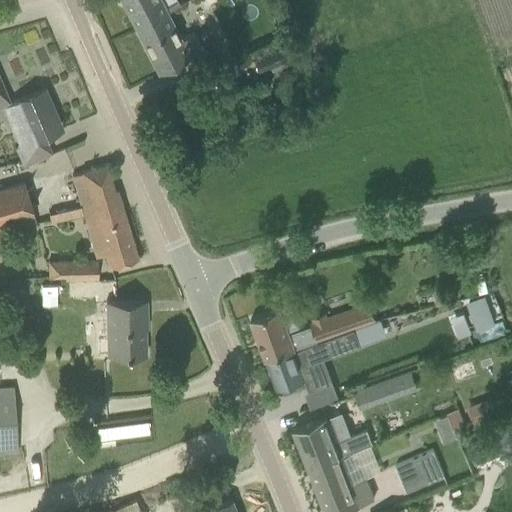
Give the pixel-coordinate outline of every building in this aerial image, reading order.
[(120,0),(134,27),(166,10),(160,0),(120,0)] [(166,10),(134,27),(158,72),(203,49),(194,32),(181,39),(166,10)] [(285,62),(278,47),(251,58),(258,74),(285,62)] [(0,106),(4,105),(3,105),(9,102),(0,80),(0,106)] [(3,105),(4,105),(21,145),(14,148),(22,165),(51,153),(44,136),(57,130),(48,108),(52,107),(43,87),(9,102),(3,105)] [(80,204),(48,213),(50,223),(83,215),(95,258),(105,255),(109,267),(118,264),(137,258),(117,188),(113,189),(110,177),(113,176),(109,162),(80,171),(81,173),(71,175),(80,204)] [(0,189),(0,227),(7,225),(11,238),(24,234),(23,228),(36,225),(23,182),(0,189)] [(48,277),(64,277),(64,281),(97,280),(96,260),(48,261),(48,277)] [(483,296),(468,302),(478,328),(493,323),(483,296)] [(105,301),(107,356),(145,355),(144,328),(146,328),(145,299),(105,301)] [(280,308),(250,319),(265,358),(293,347),(294,350),(355,329),(375,322),(369,303),(310,323),(311,326),(289,334),(280,308)] [(293,347),(265,358),(276,389),(283,387),(284,392),(305,384),(308,391),(327,384),(319,361),(361,345),(355,329),(294,350),(293,347)] [(467,361),(447,368),(453,385),(472,378),(467,361)] [(421,368),(399,376),(403,387),(425,378),(421,368)] [(399,392),(393,377),(353,392),(359,407),(399,392)] [(0,388),(0,452),(17,451),(12,388),(0,388)] [(486,399),(467,407),(473,423),(493,415),(486,399)] [(312,422),(293,429),(309,470),(340,456),(340,455),(372,442),(366,428),(334,441),(325,416),(312,422)] [(452,425),(439,431),(443,441),(456,436),(452,425)] [(467,443),(475,462),(511,446),(504,428),(467,443)] [(432,449),(396,466),(407,491),(444,475),(432,449)] [(340,456),(309,470),(310,473),(325,511),(338,511),(346,509),(373,498),(365,478),(351,483),(340,456)] [(234,511),(230,499),(195,511),(234,511)] [(107,511),(139,511),(135,500),(107,511)]
